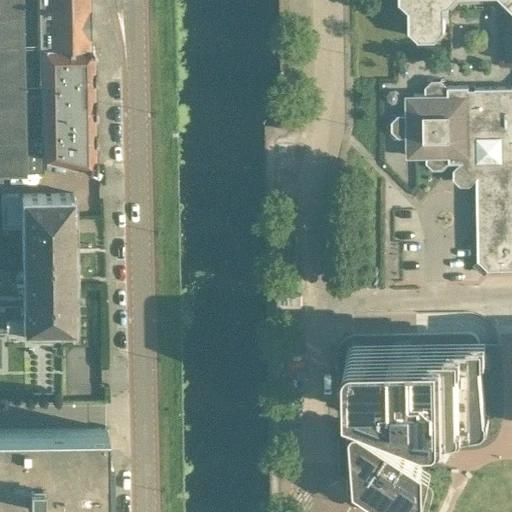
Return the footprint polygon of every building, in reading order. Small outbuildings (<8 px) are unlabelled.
[(0,0),(0,169),(1,170),(96,168),(96,164),(96,155),(97,153),(98,150),(98,148),(98,146),(98,143),(97,141),(96,139),(96,126),(97,124),(97,122),(98,120),(98,118),(97,116),(97,114),(95,112),(95,97),(95,48),(89,43),(89,25),(89,22),(94,22),(94,15),(89,15),(89,6),(88,6),(88,0),(0,0)] [(276,0),(252,0),(254,103),(278,102),(276,0)] [(398,114),(392,120),(392,130),(398,136),(405,136),(406,148),(415,157),(426,156),(426,162),(433,168),(443,168),(449,161),(450,161),(461,161),(461,169),(468,176),(477,176),(477,196),(478,259),(475,263),(484,272),(487,269),(511,268),(511,0),(400,0),(409,8),(409,28),(418,37),(436,37),(445,27),(445,4),(449,4),(452,0),(506,0),(511,5),(511,86),(469,86),(468,85),(448,85),(441,79),(432,79),(425,86),(425,92),(414,93),(405,102),(405,113),(398,114)] [(73,226),(72,192),(45,193),(2,193),(2,226),(20,226),(20,228),(73,226)] [(73,235),(73,226),(20,228),(21,262),(74,260),(74,235),(73,235)] [(75,287),(74,260),(21,262),(21,274),(21,286),(21,295),(74,294),(74,287),(75,287)] [(23,312),(75,311),(74,294),(21,295),(0,295),(0,330),(5,330),(5,316),(23,316),(23,314),(23,312)] [(75,328),(75,311),(23,312),(23,314),(23,329),(30,329),(31,339),(54,339),(54,328),(75,328)] [(358,334),(355,392),(364,395),(365,429),(360,426),(355,428),(359,480),(366,484),(373,489),(405,510),(421,486),(421,466),(511,464),(511,331),(498,332),(499,335),(500,339),(500,343),(499,343),(499,344),(489,344),(479,344),(479,342),(478,340),(477,338),(476,336),(474,334),(472,333),(470,333),(467,332),(358,334)] [(0,511),(107,511),(106,428),(0,428),(0,511)]
